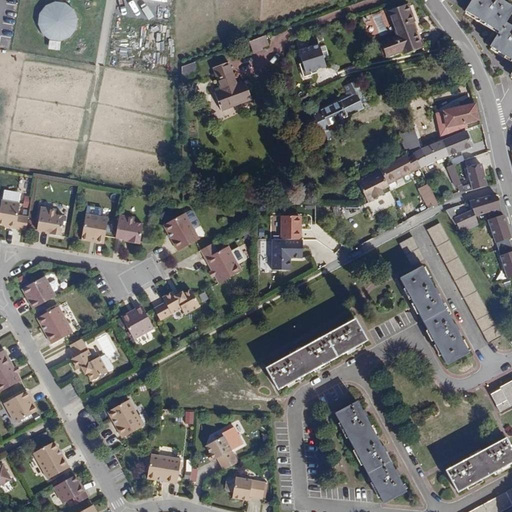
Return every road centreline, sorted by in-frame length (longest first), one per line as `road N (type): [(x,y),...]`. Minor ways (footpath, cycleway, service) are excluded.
road 1 (residential): [(357,362),(303,391),(295,405),(304,504),(395,511)]
road 2 (residential): [(1,302),(122,511)]
road 3 (residential): [(429,0),(482,76),(511,187)]
road 4 (residential): [(495,373),(467,387),(444,381),(415,332),(357,362)]
road 5 (residential): [(135,275),(18,253),(8,261),(1,302)]
road 6 (residential): [(435,511),(357,362)]
road 7 (residential): [(495,373),(420,233)]
road 8 (unknown): [(375,0),(295,31),(270,55)]
